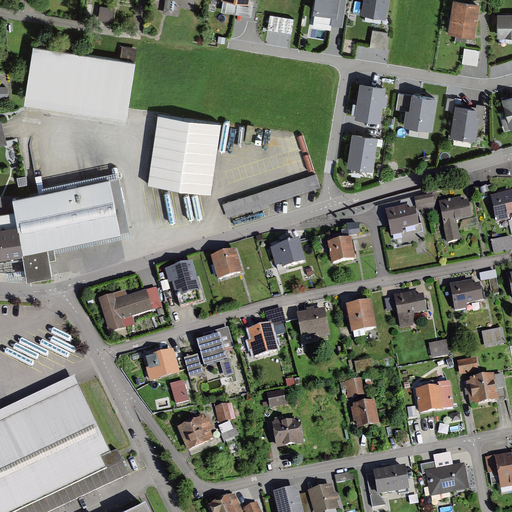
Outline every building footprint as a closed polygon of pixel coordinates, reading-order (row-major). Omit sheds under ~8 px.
[(165,0),(164,9),(175,11),(176,1),(190,3),(190,0),(165,0)] [(338,0),(316,0),(315,11),(336,15),(338,0)] [(386,0),(364,0),(362,14),(383,17),(386,0)] [(464,37),(469,37),(475,3),(454,0),(453,0),(448,34),(454,35),(460,36),(464,37)] [(347,14),(350,2),(343,1),(341,13),(347,14)] [(273,14),(270,28),(294,33),(297,18),(273,14)] [(511,14),(497,15),(498,36),(511,35),(511,14)] [(374,29),(372,46),(388,48),(390,31),(374,29)] [(32,41),(23,96),(126,113),(135,58),(32,41)] [(461,63),(475,65),(478,51),(464,48),(461,63)] [(385,87),(361,84),(356,118),(380,121),(385,87)] [(430,130),(435,100),(411,96),(406,126),(430,130)] [(504,130),(511,127),(511,96),(503,99),(506,111),(499,113),(504,130)] [(476,108),(452,104),(447,135),(474,139),(476,125),(481,126),(484,105),(476,104),(476,108)] [(278,138),(289,174),(314,167),(304,131),(278,138)] [(372,170),(377,139),(370,138),(370,136),(353,134),(348,166),(372,170)] [(222,201),(227,216),(319,186),(314,171),(222,201)] [(118,179),(10,197),(13,210),(0,212),(0,254),(20,251),(24,279),(50,275),(45,247),(127,233),(118,179)] [(508,212),(511,210),(511,188),(491,193),(495,205),(497,219),(509,216),(508,212)] [(182,190),(158,193),(163,221),(181,218),(182,225),(196,223),(195,218),(205,217),(202,193),(183,196),(182,190)] [(418,212),(435,210),(433,195),(416,197),(418,212)] [(456,218),(475,215),(471,196),(440,202),(447,242),(460,240),(456,218)] [(398,228),(416,224),(411,205),(385,211),(391,236),(400,234),(398,228)] [(358,231),(357,221),(341,223),(342,232),(358,231)] [(331,263),(353,260),(349,236),(328,239),(331,263)] [(495,255),(511,250),(511,237),(492,243),(495,255)] [(278,268),(303,262),(296,238),(271,245),(278,268)] [(218,277),(239,272),(233,251),(213,256),(218,277)] [(178,307),(203,299),(191,262),(166,269),(178,307)] [(493,270),(480,271),(481,279),(494,277),(493,270)] [(467,299),(484,297),(481,279),(453,283),(456,307),(467,305),(467,299)] [(492,294),(501,293),(499,279),(489,280),(492,294)] [(114,300),(120,321),(161,309),(155,289),(114,300)] [(387,300),(388,310),(397,308),(401,329),(411,327),(409,314),(424,311),(421,298),(414,299),(413,295),(387,300)] [(351,332),(373,328),(369,304),(347,308),(351,332)] [(299,317),(302,335),(326,330),(323,313),(299,317)] [(255,356),(274,351),(269,328),(249,333),(255,356)] [(204,341),(197,343),(200,356),(184,361),(189,378),(206,374),(208,383),(231,376),(224,350),(233,348),(227,329),(203,336),(204,341)] [(481,332),(483,346),(501,342),(499,329),(481,332)] [(430,356),(447,352),(445,341),(428,344),(430,356)] [(59,343),(58,345),(42,342),(40,356),(65,360),(67,351),(78,353),(79,347),(59,343)] [(152,380),(176,374),(171,354),(147,360),(152,380)] [(474,357),(459,360),(461,371),(476,367),(474,357)] [(375,371),(374,360),(357,360),(358,372),(375,371)] [(470,378),(473,401),(505,397),(501,373),(470,378)] [(0,511),(13,511),(123,462),(116,448),(110,452),(73,374),(0,408),(0,511)] [(178,405),(192,401),(186,380),(172,384),(178,405)] [(351,396),(363,394),(360,381),(348,383),(351,396)] [(450,387),(419,392),(422,412),(453,407),(450,387)] [(269,393),(270,405),(283,404),(291,403),(291,404),(298,403),(297,396),(290,397),(290,394),(283,395),(282,392),(269,393)] [(232,419),(228,403),(213,406),(217,422),(232,419)] [(360,428),(378,425),(374,404),(356,408),(360,428)] [(177,427),(188,449),(213,438),(203,415),(177,427)] [(273,424),(276,446),(302,442),(298,419),(273,424)] [(223,441),(237,435),(231,421),(217,427),(223,441)] [(511,451),(485,458),(488,474),(498,472),(502,492),(511,490),(511,487),(511,483),(511,482),(511,451)] [(426,471),(429,492),(466,486),(463,464),(452,466),(450,452),(434,455),(436,461),(421,463),(423,471),(426,471)] [(13,511),(47,511),(128,475),(123,462),(13,511)] [(375,473),(378,493),(408,488),(405,468),(375,473)] [(335,481),(349,480),(348,473),(334,475),(335,481)] [(309,489),(316,511),(323,511),(338,507),(330,482),(309,489)] [(303,511),(296,489),(273,495),(277,511),(303,511)] [(385,496),(373,497),(374,507),(386,506),(385,496)] [(214,511),(238,511),(231,497),(212,507),(214,511)] [(244,507),(246,511),(258,511),(254,502),(244,507)]
